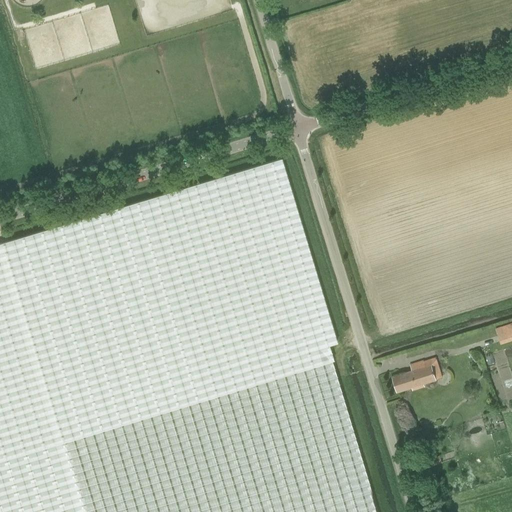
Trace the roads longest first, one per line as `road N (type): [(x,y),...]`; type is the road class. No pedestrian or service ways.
road 1 (unclassified): [(411,511),(292,130)]
road 2 (tertiary): [(0,218),(292,130)]
road 3 (tertiary): [(292,130),(511,64)]
road 4 (unclassified): [(292,130),(255,0)]
